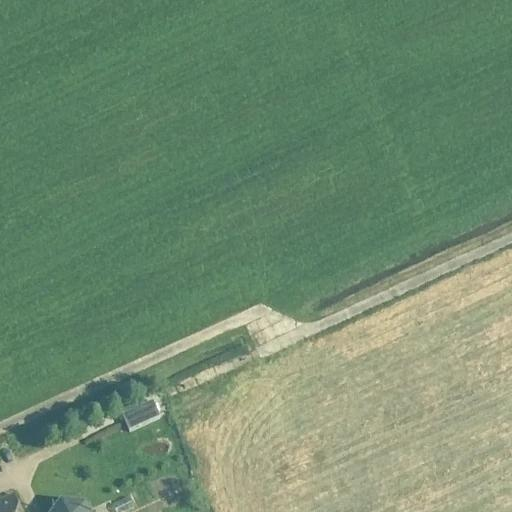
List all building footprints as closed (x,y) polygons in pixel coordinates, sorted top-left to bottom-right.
[(122,417),(129,433),(159,419),(152,403),(122,417)] [(129,450),(123,433),(113,437),(118,454),(129,450)] [(160,473),(177,465),(170,450),(153,458),(160,473)] [(0,511),(19,511),(13,497),(0,502),(0,511)] [(121,497),(102,503),(105,511),(116,511),(125,509),(121,497)]
